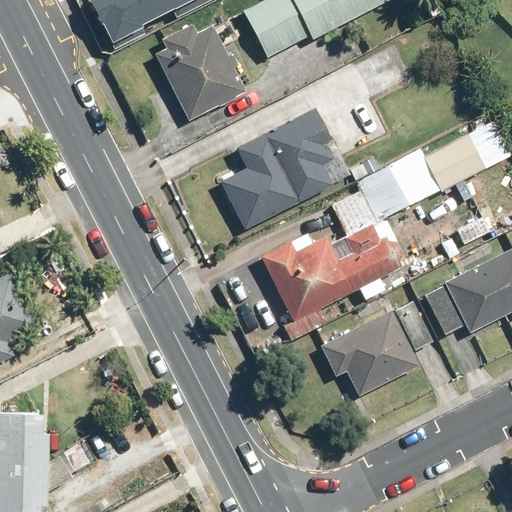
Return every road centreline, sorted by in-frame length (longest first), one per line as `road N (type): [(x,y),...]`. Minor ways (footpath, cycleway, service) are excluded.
road 1 (secondary): [(6,0),(267,511)]
road 2 (residential): [(307,511),(511,410)]
